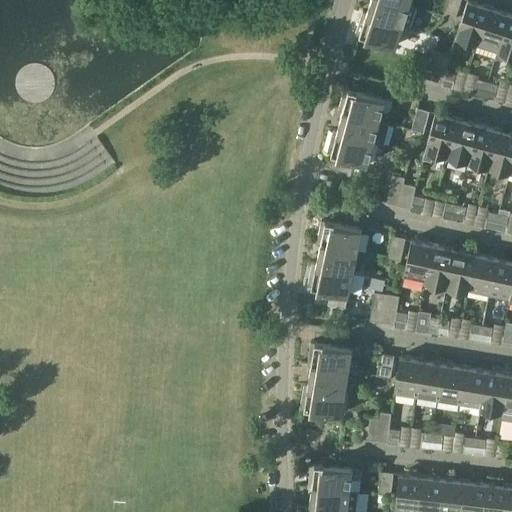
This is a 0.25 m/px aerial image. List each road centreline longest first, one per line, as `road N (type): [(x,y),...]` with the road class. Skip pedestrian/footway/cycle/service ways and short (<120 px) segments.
road 1 (residential): [(285,511),(292,260),(312,133),(347,0)]
road 2 (residential): [(511,468),(339,445)]
road 3 (residential): [(511,362),(363,338)]
road 4 (residential): [(511,245),(371,215)]
